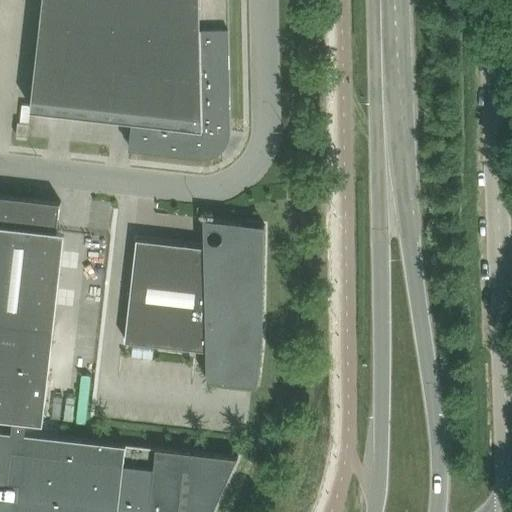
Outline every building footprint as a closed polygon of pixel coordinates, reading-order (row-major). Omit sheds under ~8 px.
[(44,0),(32,108),(133,119),(130,147),(205,155),(210,155),(215,153),(219,151),(223,148),(223,129),(232,131),(229,0),(44,0)] [(17,134),(29,135),(30,122),(18,121),(17,134)] [(35,198),(0,193),(0,416),(45,421),(66,230),(58,229),(61,201),(53,200),(53,203),(35,201),(35,198)] [(208,379),(258,384),(264,326),(265,224),(230,220),(230,223),(240,224),(237,248),(227,248),(206,249),(206,245),(138,238),(126,340),(191,347),(192,338),(210,341),(209,348),(208,348),(208,379)] [(213,511),(239,456),(0,428),(0,511),(213,511)]
